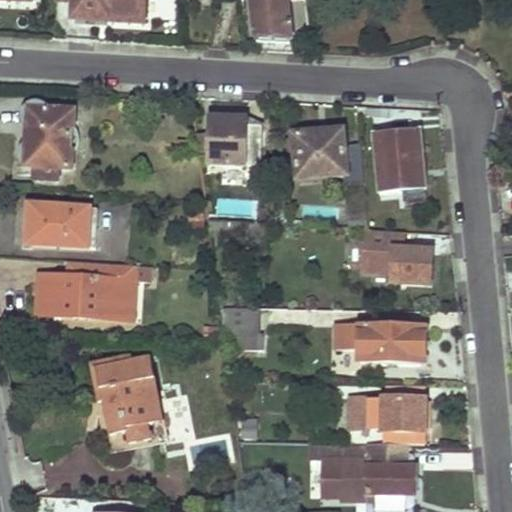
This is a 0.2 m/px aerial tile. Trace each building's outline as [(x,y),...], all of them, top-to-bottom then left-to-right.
[(147,25),(147,0),(76,0),(75,22),(96,23),(97,11),(113,12),(113,23),(147,25)] [(253,0),(257,32),(292,35),(288,0),(253,0)] [(97,11),(96,23),(113,23),(113,12),(97,11)] [(257,32),(258,40),(293,41),(292,35),(257,32)] [(60,170),(73,171),(77,112),(31,110),(27,168),(37,169),(60,170)] [(211,165),(262,167),(263,126),(248,125),(248,121),(214,120),(213,135),(212,154),(211,165)] [(374,135),(381,196),(429,191),(423,130),(374,135)] [(299,181),(345,176),(345,179),(362,178),(359,146),(347,147),(345,132),(295,136),(299,181)] [(213,135),(197,135),(200,154),(212,154),(213,135)] [(178,151),(191,151),(192,141),(178,141),(178,151)] [(60,170),(37,169),(36,182),(60,184),(60,170)] [(351,230),(370,231),(367,195),(349,196),(351,230)] [(27,222),(26,246),(96,250),(98,231),(91,230),(92,211),(28,207),(27,222)] [(212,239),(266,242),(267,230),(267,225),(210,222),(212,239)] [(394,284),(431,286),(433,253),(400,251),(401,233),(375,232),(373,266),(395,267),(394,284)] [(88,263),(70,262),(69,277),(87,278),(88,263)] [(69,277),(42,275),(41,298),(40,315),(128,321),(130,282),(138,282),(139,266),(88,263),(87,278),(69,277)] [(136,321),(138,282),(130,282),(128,321),(136,321)] [(227,349),(265,351),(265,338),(261,337),(262,310),(221,308),(226,345),(227,349)] [(344,350),(360,350),(360,362),(381,362),(382,365),(426,366),(427,328),(345,326),(344,350)] [(132,357),(92,365),(100,404),(106,402),(112,435),(129,432),(132,444),(168,437),(152,360),(134,364),(132,357)] [(300,405),(327,406),(328,386),(300,385),(300,405)] [(351,400),(350,432),(426,434),(426,402),(351,400)] [(129,432),(112,435),(115,447),(132,444),(129,432)] [(419,469),(410,470),(410,449),(313,448),(312,461),(325,461),(325,501),(375,502),(375,495),(418,496),(419,469)]
